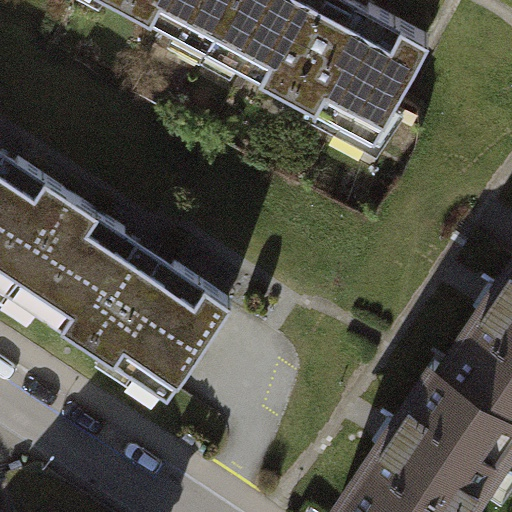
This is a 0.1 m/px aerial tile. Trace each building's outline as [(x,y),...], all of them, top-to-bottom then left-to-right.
[(122,0),(206,44),(229,0),(122,0)] [(429,32),(368,0),(229,0),(206,44),(374,135),(429,32)] [(0,281),(8,287),(72,190),(0,142),(0,281)] [(232,295),(72,190),(8,287),(168,392),(232,295)] [(511,262),(444,364),(442,368),(511,413),(511,262)] [(460,511),(511,434),(511,413),(442,368),(444,364),(436,359),(339,506),(347,511),(460,511)]
